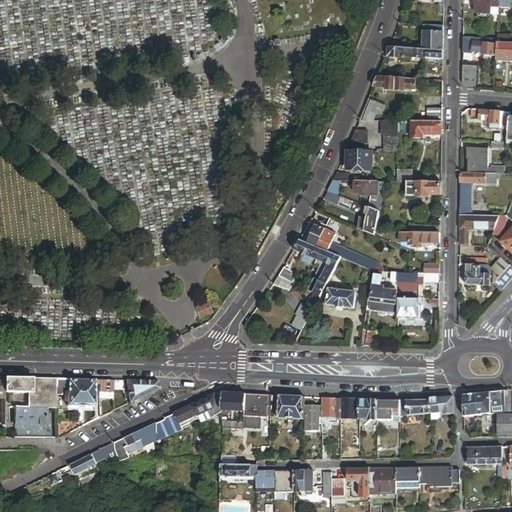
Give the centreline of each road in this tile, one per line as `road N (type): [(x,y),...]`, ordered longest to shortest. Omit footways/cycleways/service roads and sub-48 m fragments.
road 1 (residential): [(220,365),(222,336),(322,166),(390,0)]
road 2 (secondary): [(0,322),(180,0)]
road 3 (secondary): [(130,0),(0,233)]
road 4 (residential): [(459,359),(450,346),(453,98)]
road 5 (tertiary): [(458,368),(220,365)]
road 6 (tertiary): [(220,365),(0,360)]
road 7 (unclassified): [(86,453),(219,386),(220,365)]
